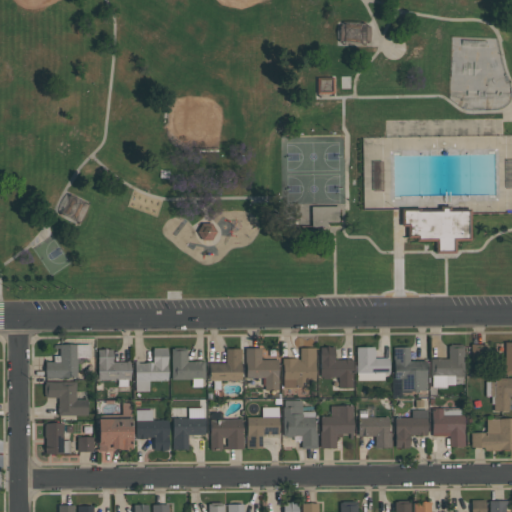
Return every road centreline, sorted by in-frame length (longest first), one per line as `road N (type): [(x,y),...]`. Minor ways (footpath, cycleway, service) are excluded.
road 1 (residential): [(0,320),(511,312)]
road 2 (residential): [(23,480),(511,478)]
road 3 (residential): [(21,320),(23,511)]
